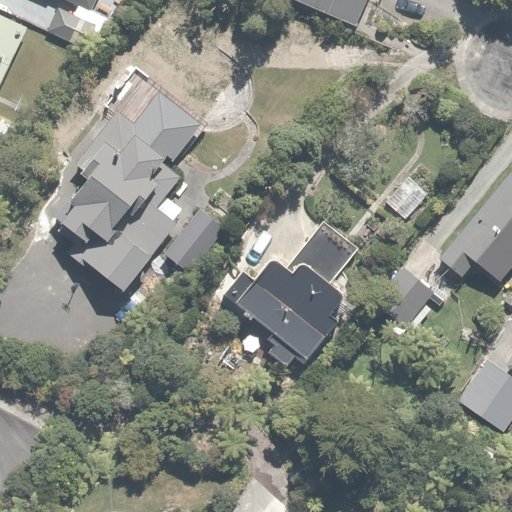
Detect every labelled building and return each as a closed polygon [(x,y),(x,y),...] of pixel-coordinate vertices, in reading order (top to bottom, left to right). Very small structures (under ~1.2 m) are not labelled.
[(59,0),(89,16),(97,0),(59,0)] [(302,0),(360,23),(369,0),(302,0)] [(57,4),(45,30),(79,45),(90,18),(57,4)] [(0,83),(27,25),(0,12),(0,83)] [(157,152),(162,145),(113,112),(76,165),(91,175),(61,219),(79,231),(66,250),(126,292),(174,222),(156,210),(183,170),(157,152)] [(511,167),(437,257),(463,278),(476,261),(501,282),(511,268),(511,167)] [(409,172),(382,200),(403,220),(430,191),(409,172)] [(248,264),(225,292),(273,331),(261,346),(300,378),(365,299),(339,278),(364,249),(324,216),(285,264),(277,257),(262,276),(248,264)] [(511,415),(511,374),(489,358),(458,402),(501,432),(511,415)]
